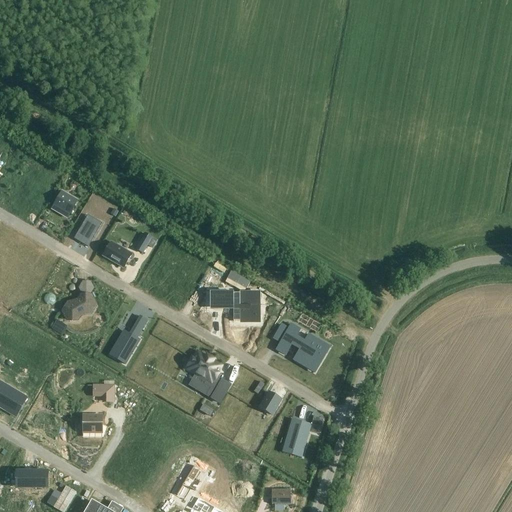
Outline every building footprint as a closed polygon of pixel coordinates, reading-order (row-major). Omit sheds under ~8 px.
[(62,194),(53,209),(58,212),(60,209),(69,214),(77,202),(62,194)] [(86,219),(74,239),(88,247),(91,242),(89,242),(92,236),(94,237),(99,227),(86,219)] [(145,234),(136,250),(143,254),(148,245),(152,238),(145,234)] [(152,238),(148,245),(153,248),(157,241),(152,238)] [(111,243),(103,256),(124,269),(132,255),(111,243)] [(233,273),(229,280),(246,290),(250,283),(233,273)] [(211,294),(211,308),(233,308),(233,322),(258,322),(258,310),(259,310),(259,309),(260,309),(260,305),(258,305),(258,295),(246,295),(246,299),(246,300),(245,300),(240,300),(240,295),(240,294),(211,294)] [(68,304),(63,312),(68,321),(77,321),(81,315),(82,313),(91,314),(91,313),(96,305),(91,297),(81,297),(78,302),(77,304),(68,304)] [(57,321),(51,329),(57,333),(62,324),(57,321)] [(282,326),(274,339),(281,343),(279,347),(287,352),(293,343),(301,348),(296,358),(313,367),(324,348),(307,338),(304,342),(295,337),(298,333),(290,328),(289,330),(282,326)] [(321,336),(328,340),(332,334),(325,329),(321,336)] [(124,332),(114,348),(122,352),(120,356),(128,361),(140,341),(137,340),(140,334),(134,331),(131,336),(129,335),(124,332)] [(339,339),(336,346),(353,352),(355,345),(339,339)] [(192,359),(187,368),(188,369),(187,370),(196,375),(205,381),(203,385),(210,389),(206,396),(212,399),(219,388),(213,385),(217,378),(219,375),(218,374),(222,367),(213,362),(214,360),(207,356),(206,358),(197,353),(193,360),(192,359)] [(0,407),(13,415),(15,417),(20,409),(26,399),(24,397),(0,383),(0,407)] [(263,402),(263,403),(275,410),(284,395),(272,388),(266,398),(263,402)] [(204,405),(200,411),(210,417),(214,411),(204,405)] [(83,416),(83,434),(102,434),(102,425),(104,425),(104,418),(102,418),(102,416),(83,416)] [(292,419),(284,447),(303,453),(309,432),(319,435),(321,428),(311,425),(292,419)] [(241,442),(252,449),(256,441),(255,442),(246,436),(242,442),(241,442)] [(193,467),(183,485),(195,492),(200,483),(195,480),(201,470),(193,467)] [(164,468),(148,497),(156,502),(172,473),(164,468)] [(23,473),(23,488),(47,488),(47,473),(23,473)] [(62,493),(54,507),(62,511),(65,511),(72,499),(74,496),(76,493),(66,486),(64,490),(62,493)] [(272,490),(272,505),(291,505),(291,490),(272,490)] [(222,511),(198,499),(191,511),(222,511)]
